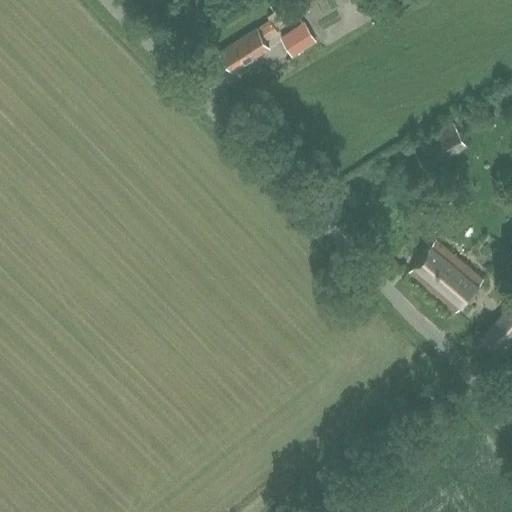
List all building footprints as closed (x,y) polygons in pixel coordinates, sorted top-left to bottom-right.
[(279,31),(275,26),(284,20),(276,10),(267,16),(269,18),(257,27),(256,27),(220,50),(233,70),(269,47),(265,41),(279,31)] [(291,54),(314,41),(304,22),(280,36),(291,54)] [(427,169),(465,145),(451,122),(413,145),(427,169)] [(431,230),(443,220),(428,202),(416,213),(431,230)] [(456,310),(483,278),(435,238),(409,270),(456,310)] [(501,363),(511,350),(511,302),(477,342),(501,363)]
